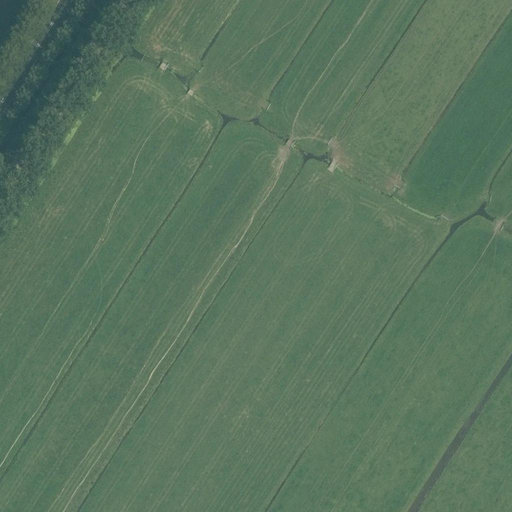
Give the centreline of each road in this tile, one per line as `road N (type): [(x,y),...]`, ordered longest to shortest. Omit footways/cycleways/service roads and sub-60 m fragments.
road 1 (unclassified): [(0,191),(122,0)]
road 2 (primary): [(0,105),(67,0)]
